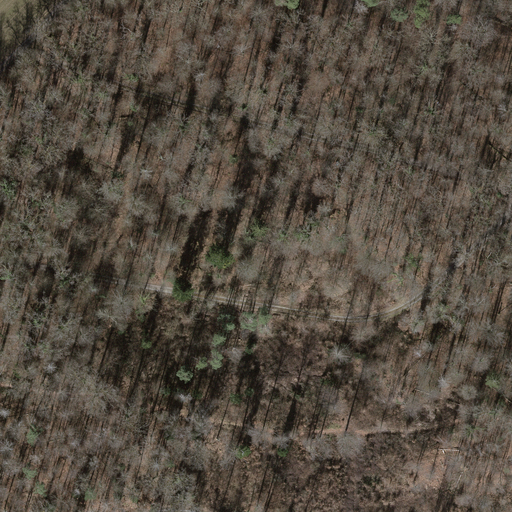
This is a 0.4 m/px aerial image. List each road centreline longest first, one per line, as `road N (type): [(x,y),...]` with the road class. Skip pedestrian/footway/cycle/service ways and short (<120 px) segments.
road 1 (track): [(511,211),(417,302),(338,318),(0,258)]
road 2 (track): [(32,40),(54,65),(93,78),(456,171),(511,193)]
